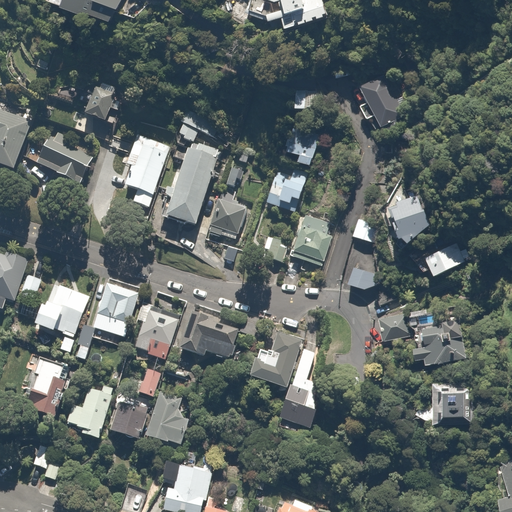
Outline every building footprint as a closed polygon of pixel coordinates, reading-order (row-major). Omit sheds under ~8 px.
[(123,0),(53,0),(116,22),(123,0)] [(239,3),(224,0),(222,15),(237,17),(239,3)] [(277,0),(286,2),(288,8),(271,14),(274,22),(286,18),(290,28),(332,14),(326,0),(277,0)] [(39,52),(34,66),(44,70),(50,56),(39,52)] [(86,102),(95,75),(64,65),(55,92),(86,102)] [(379,113),(388,128),(409,118),(385,72),(364,83),(372,99),(362,104),(369,118),(379,113)] [(118,91),(96,83),(85,113),(107,121),(118,91)] [(310,89),(297,88),(297,107),(310,107),(310,89)] [(0,161),(20,168),(37,119),(0,106),(0,161)] [(203,113),(185,108),(180,123),(183,124),(180,134),(185,136),(184,138),(195,141),(203,113)] [(322,131),(296,123),(288,150),(300,153),(298,160),(312,164),(322,131)] [(132,165),(126,186),(137,189),(133,201),(150,206),(169,144),(136,134),(127,164),(132,165)] [(93,153),(47,135),(36,165),(82,183),(93,153)] [(216,154),(178,146),(176,157),(183,159),(177,188),(170,187),(167,197),(174,198),(170,215),(201,222),(216,154)] [(278,165),(267,203),(296,211),(306,173),(278,165)] [(242,171),(231,167),(227,183),(237,186),(242,171)] [(109,207),(114,188),(99,184),(94,203),(109,207)] [(411,237),(414,243),(439,232),(421,190),(401,199),(402,203),(397,205),(404,221),(399,223),(406,239),(411,237)] [(239,232),(246,207),(218,199),(211,225),(239,232)] [(336,227),(304,216),(291,255),(323,266),(336,227)] [(374,223),(361,219),(355,236),(369,240),(374,223)] [(427,255),(438,275),(472,256),(461,236),(427,255)] [(239,247),(228,243),(222,261),(233,264),(239,247)] [(27,258),(0,251),(0,306),(4,308),(6,298),(17,300),(27,258)] [(379,274),(357,264),(350,281),(372,290),(379,274)] [(43,279),(28,275),(22,294),(37,298),(43,279)] [(100,312),(132,321),(140,291),(108,283),(100,312)] [(44,303),(37,322),(73,336),(88,297),(55,284),(48,304),(44,303)] [(214,315),(193,308),(180,348),(206,356),(208,351),(231,359),(241,329),(212,319),(214,315)] [(415,309),(418,345),(419,359),(429,358),(430,364),(468,360),(466,337),(447,339),(448,343),(441,344),(440,325),(428,326),(427,308),(415,309)] [(143,321),(137,347),(149,350),(148,353),(168,358),(178,317),(150,310),(147,322),(143,321)] [(404,311),(382,315),(387,340),(409,336),(404,311)] [(117,320),(99,315),(95,327),(113,333),(117,320)] [(89,357),(94,329),(84,327),(79,355),(89,357)] [(299,342),(276,336),(272,350),(259,346),(251,378),(288,387),(299,342)] [(311,380),(319,353),(304,348),(283,418),(314,427),(319,410),(308,407),(315,381),(311,380)] [(74,367),(41,357),(27,408),(59,417),(74,367)] [(163,373),(145,367),(138,392),(155,397),(163,373)] [(99,439),(110,394),(87,388),(83,407),(72,404),(67,424),(82,428),(81,435),(99,439)] [(197,401),(161,390),(147,436),(184,447),(197,401)] [(470,413),(468,391),(449,392),(450,415),(470,413)] [(150,407),(121,399),(112,432),(141,440),(150,407)] [(435,406),(423,400),(417,414),(429,419),(435,406)] [(52,446),(40,443),(34,465),(46,468),(52,446)] [(57,481),(60,461),(49,460),(46,479),(57,481)] [(202,511),(212,470),(167,460),(162,483),(170,485),(164,511),(168,511),(202,511)] [(502,495),(505,511),(511,511),(511,460),(503,463),(510,493),(502,495)] [(335,511),(336,509),(285,494),(279,511),(335,511)]
